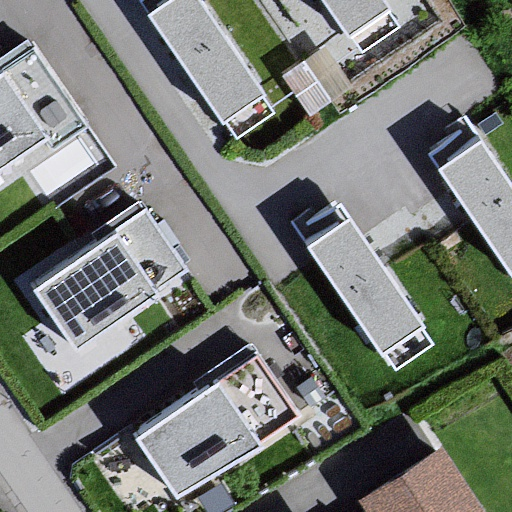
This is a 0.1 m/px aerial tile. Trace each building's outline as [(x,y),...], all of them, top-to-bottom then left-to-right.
[(264,91),(200,0),(136,0),(220,121),(264,91)] [(392,5),(388,0),(324,0),(349,35),(392,5)] [(281,58),(310,98),(352,67),(323,27),(281,58)] [(35,50),(0,72),(0,169),(79,119),(35,50)] [(511,275),(511,184),(470,124),(427,154),(511,276),(511,275)] [(423,322),(338,200),(295,230),(379,352),(423,322)] [(190,264),(145,201),(34,281),(79,343),(190,264)] [(293,415),(248,352),(137,432),(182,494),(293,415)] [(484,511),(439,446),(356,503),(356,511),(484,511)]
